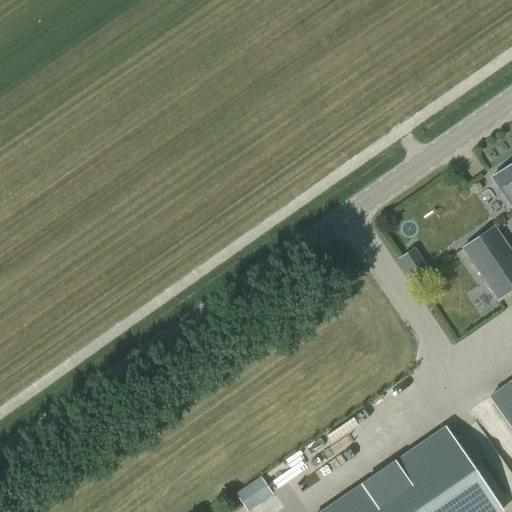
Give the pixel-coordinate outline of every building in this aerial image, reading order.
[(511,206),(511,162),(491,176),(511,206)] [(462,247),(496,298),(511,287),(511,254),(493,226),(462,247)] [(430,271),(424,263),(409,274),(415,282),(430,271)] [(491,293),(476,303),(482,313),(501,300),(505,307),(511,302),(511,288),(495,299),(491,293)] [(511,378),(488,395),(511,429),(511,378)] [(330,511),(496,511),(500,510),(442,427),(327,506),(330,511)] [(272,495),(260,476),(234,494),(247,511),(272,495)]
